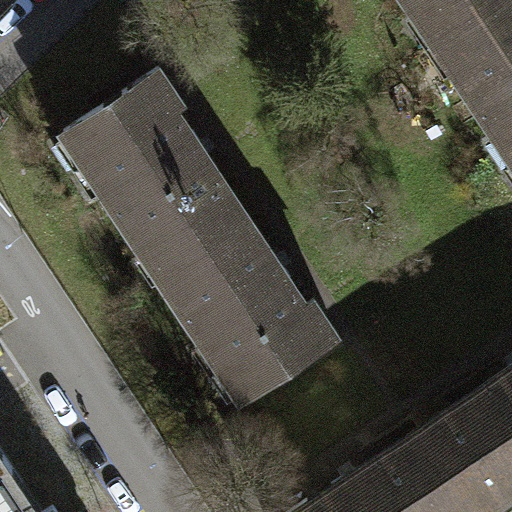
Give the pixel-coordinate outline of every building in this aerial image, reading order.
[(407,0),(433,39),(491,0),(407,0)] [(511,0),(491,0),(433,39),(511,155),(511,0)] [(63,128),(162,276),(249,218),(172,104),(181,98),(158,64),(63,128)] [(162,276),(241,395),(337,332),(314,296),(305,302),(249,218),(162,276)] [(481,510),(511,489),(511,362),(422,422),(481,510)] [(477,511),(481,510),(422,422),(284,511),(477,511)] [(0,511),(46,511),(0,443),(0,511)]
